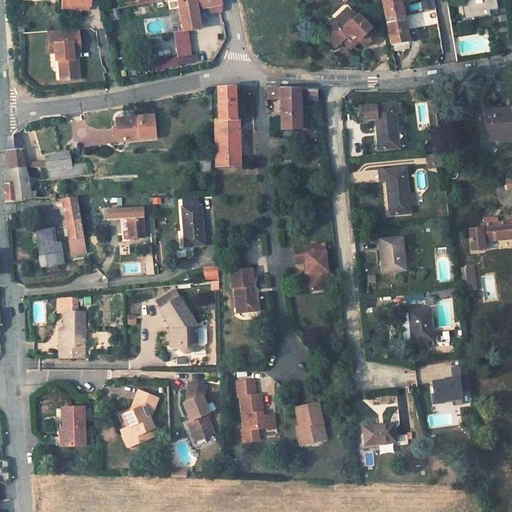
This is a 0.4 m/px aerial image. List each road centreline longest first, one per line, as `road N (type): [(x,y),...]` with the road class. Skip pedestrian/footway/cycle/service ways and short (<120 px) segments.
road 1 (residential): [(331,83),(358,377)]
road 2 (residential): [(259,79),(284,365)]
road 3 (residential): [(243,70),(0,110)]
road 4 (residential): [(15,383),(0,183)]
road 5 (residential): [(331,83),(403,82),(511,62)]
road 6 (residential): [(28,511),(15,383)]
